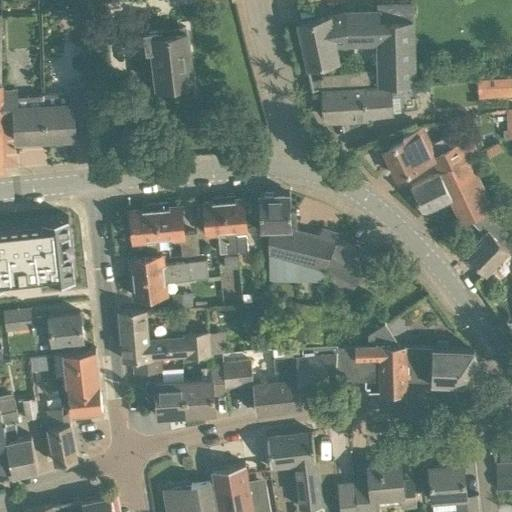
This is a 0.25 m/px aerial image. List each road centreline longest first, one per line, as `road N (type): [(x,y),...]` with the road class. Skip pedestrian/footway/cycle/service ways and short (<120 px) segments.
road 1 (residential): [(123,456),(244,422),(480,405)]
road 2 (tertiary): [(511,380),(443,279),(381,213),(350,188),(289,170)]
road 3 (residential): [(123,456),(92,184)]
road 4 (tertiary): [(92,184),(289,170)]
road 5 (unclassified): [(289,170),(256,0)]
road 6 (residential): [(0,500),(123,456)]
